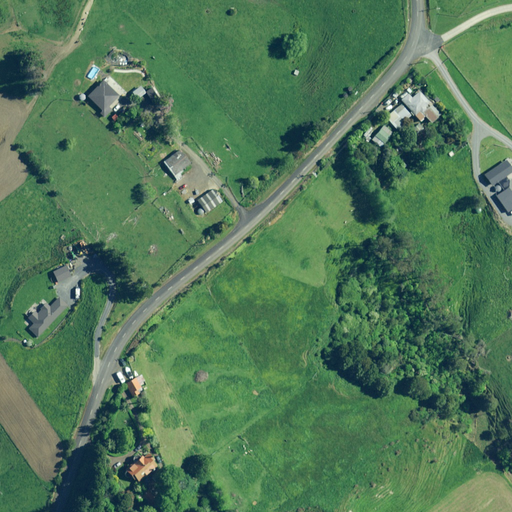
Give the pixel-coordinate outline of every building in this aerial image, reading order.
[(102,79),(86,96),(102,111),(99,114),(103,118),(112,109),(109,107),(119,96),(102,79)] [(140,85),(131,92),(137,100),(146,93),(140,85)] [(412,113),(419,121),(424,117),(430,123),(436,118),(434,116),(437,113),(418,92),(411,98),(408,94),(401,100),(403,103),(386,117),(398,132),(406,125),(402,121),(412,113)] [(392,134),(384,126),(371,140),(380,147),(392,134)] [(180,148),(162,162),(176,180),(193,167),(180,148)] [(66,265),(51,271),(56,282),(71,276),(66,265)] [(45,302),(35,313),(32,311),(25,318),(32,324),(28,329),(36,337),(68,305),(59,297),(50,307),(45,302)] [(131,397),(143,391),(139,385),(144,382),(140,374),(123,384),(131,397)] [(130,478),(131,477),(133,481),(135,479),(138,482),(157,466),(153,462),(155,460),(148,452),(143,457),(141,455),(140,456),(139,456),(139,455),(138,455),(137,455),(136,455),(135,455),(134,455),(133,455),(133,456),(132,457),(131,458),(131,459),(131,460),(132,461),(132,462),(133,462),(124,470),(123,471),(123,472),(123,473),(123,474),(123,475),(124,476),(124,477),(125,477),(126,478),(127,478),(128,478),(129,478),(130,478)] [(156,500),(147,490),(140,495),(149,505),(156,500)]
